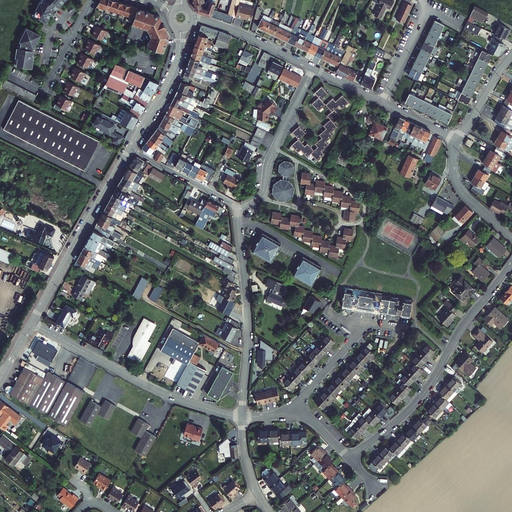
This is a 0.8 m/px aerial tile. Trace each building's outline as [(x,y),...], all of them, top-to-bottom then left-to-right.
[(40,0),(40,1),(38,0),(35,5),(37,6),(33,14),(34,14),(46,20),(51,10),(50,9),(52,6),(54,8),(58,4),(57,3),(59,1),(60,2),(61,0),(40,0)] [(97,0),(95,5),(104,8),(104,7),(107,8),(107,9),(111,10),(115,12),(116,11),(119,12),(122,13),(121,14),(125,15),(129,17),(130,15),(133,16),(131,22),(135,23),(147,27),(150,35),(147,45),(162,50),(165,42),(168,34),(158,14),(117,0),(97,0)] [(200,1),(192,2),(194,8),(196,10),(209,15),(212,8),(214,2),(208,0),(207,0),(205,6),(199,4),(199,2),(200,2),(200,1)] [(230,0),(229,6),(236,9),(238,3),(238,0),(230,0)] [(369,0),(370,0),(377,4),(372,15),(380,19),(384,10),(383,9),(384,7),(389,9),(392,2),(388,0),(369,0)] [(411,5),(403,1),(395,19),(403,22),(411,5)] [(236,9),(234,15),(241,18),(242,16),(245,17),(245,18),(250,20),(254,8),(238,3),(236,9)] [(475,5),(470,16),(482,23),(488,13),(475,5)] [(212,8),(209,15),(216,17),(230,22),(232,14),(234,15),(236,9),(229,6),(227,13),(212,8)] [(257,26),(266,30),(271,18),(269,17),(263,14),(257,26)] [(266,30),(274,34),(279,22),(271,18),(266,30)] [(434,20),(424,41),(433,45),(443,25),(439,23),(434,20)] [(480,28),(467,21),(464,28),(477,35),(480,28)] [(279,22),(274,34),(281,37),(286,25),(279,22)] [(107,30),(94,23),(92,27),(94,28),(91,33),(101,38),(103,34),(104,34),(107,30)] [(494,33),(503,38),(504,38),(507,32),(508,33),(511,29),(499,23),(494,33)] [(197,32),(207,36),(215,39),(227,43),(230,35),(200,24),(197,32)] [(281,37),(287,40),(293,29),(286,25),(281,37)] [(293,29),(287,40),(294,44),(300,32),(302,28),(297,26),(296,27),(294,26),(293,29)] [(39,33),(27,27),(24,32),(22,31),(18,39),(21,40),(20,43),(19,47),(17,46),(16,57),(18,57),(17,65),(31,67),(33,57),(32,57),(32,54),(31,53),(32,49),(32,46),(33,47),(39,33)] [(370,41),(375,29),(371,27),(366,39),(370,41)] [(308,50),(314,36),(310,34),(312,29),(310,28),(308,32),(306,35),(301,47),(308,50)] [(206,39),(207,36),(197,32),(195,38),(210,44),(211,41),(206,39)] [(306,35),(300,32),(294,44),(301,47),(306,35)] [(314,53),(323,34),(320,33),(318,38),(314,36),(308,50),(314,53)] [(325,35),(323,34),(314,53),(320,56),(324,48),(327,42),(323,40),(325,35)] [(491,45),(488,51),(496,56),(503,44),(500,42),(503,38),(496,34),(493,39),(491,37),(489,41),(491,42),(490,44),(491,45)] [(100,44),(87,37),(85,41),(86,42),(84,47),(94,52),(96,48),(97,48),(100,44)] [(195,38),(193,44),(208,49),(210,44),(195,38)] [(215,39),(213,45),(225,49),(228,43),(227,43),(215,39)] [(422,43),(420,48),(430,52),(434,55),(437,47),(433,45),(424,41),(422,43)] [(327,42),(324,48),(333,52),(335,48),(335,46),(333,45),(327,42)] [(208,49),(193,44),(191,50),(201,54),(206,56),(208,49)] [(345,47),(344,49),(346,49),(335,71),(345,76),(353,80),(357,71),(350,67),(346,65),(349,59),(352,60),(356,53),(352,51),(345,47)] [(376,47),(373,54),(381,57),(384,51),(376,47)] [(324,48),(320,56),(329,60),(333,52),(324,48)] [(424,63),(430,52),(420,48),(410,69),(420,74),(424,63)] [(252,54),(243,49),(238,60),(246,64),(247,61),(248,62),(252,54)] [(189,55),(208,63),(209,61),(204,60),(205,58),(200,56),(201,54),(191,50),(189,55)] [(263,50),(256,63),(263,67),(269,53),(263,50)] [(490,54),(481,50),(480,53),(478,58),(461,93),(456,91),(453,97),(467,104),(490,54)] [(92,58),(80,51),(78,55),(79,56),(77,61),(87,66),(89,62),(90,62),(92,58)] [(333,52),(329,60),(337,64),(341,56),(333,52)] [(187,62),(196,65),(200,67),(201,64),(207,67),(208,63),(189,55),(188,59),(187,62)] [(271,61),(267,69),(277,74),(281,66),(271,61)] [(131,89),(135,91),(137,86),(138,84),(139,85),(141,81),(143,75),(114,62),(104,83),(122,91),(122,92),(125,87),(128,80),(134,83),(131,89)] [(187,62),(185,67),(204,74),(205,72),(201,70),(201,69),(196,67),(196,65),(187,62)] [(369,62),(359,83),(360,83),(369,88),(374,78),(369,76),(374,65),(369,62)] [(85,72),(73,65),(71,69),(72,70),(70,75),(80,80),(82,76),(83,76),(85,72)] [(183,72),(191,75),(201,79),(202,77),(214,81),(216,79),(204,74),(185,67),(183,72)] [(300,75),(282,67),(277,77),(295,86),(300,75)] [(277,74),(267,69),(265,73),(271,76),(270,79),(274,81),(277,74)] [(407,75),(420,81),(423,75),(420,74),(410,69),(407,75)] [(141,81),(154,88),(158,82),(143,75),(141,81)] [(5,78),(2,84),(5,86),(8,87),(11,89),(14,90),(17,92),(20,93),(23,95),(26,97),(29,98),(33,100),(36,94),(33,92),(29,91),(26,89),(23,87),(20,86),(17,84),(14,83),(11,81),(8,79),(5,78)] [(78,85),(66,79),(64,83),(65,83),(63,89),(73,94),(75,90),(76,90),(78,85)] [(193,85),(180,80),(177,89),(190,96),(193,90),(192,90),(193,85)] [(144,86),(142,89),(150,94),(154,88),(141,81),(139,85),(138,84),(137,86),(139,87),(141,84),(144,86)] [(250,93),(254,85),(247,82),(244,87),(244,89),(247,90),(247,91),(250,93)] [(104,83),(102,88),(103,88),(104,86),(120,94),(122,91),(104,83)] [(259,86),(255,84),(251,92),(256,95),(260,87),(259,86)] [(320,85),(313,92),(317,96),(310,103),(317,110),(324,103),(320,98),(327,92),(320,85)] [(150,94),(142,89),(139,87),(137,86),(135,91),(134,92),(147,100),(150,94)] [(144,104),(147,100),(134,92),(125,87),(122,92),(124,92),(144,104)] [(211,88),(205,102),(213,105),(219,91),(211,88)] [(177,89),(174,94),(186,100),(192,104),(195,98),(190,96),(177,89)] [(141,110),(144,104),(124,92),(122,95),(120,98),(131,105),(128,110),(138,115),(141,110)] [(71,99),(59,93),(57,97),(58,97),(56,102),(55,102),(53,106),(59,109),(61,105),(66,108),(68,104),(69,104),(71,99)] [(170,102),(183,109),(188,112),(190,109),(183,105),(186,100),(174,94),(170,102)] [(306,142),(303,145),(297,138),(304,132),(298,125),(291,131),(297,138),(290,144),(296,152),(299,149),(305,156),(309,152),(316,159),(323,153),(320,150),(327,143),(324,141),(331,134),(328,131),(335,125),(332,122),(339,115),(333,108),(338,104),(340,107),(347,101),(341,94),(334,100),(331,97),(324,103),(331,110),(326,115),(329,118),(322,125),(325,127),(318,134),(320,137),(313,143),(316,146),(312,149),(306,142)] [(422,100),(408,94),(404,102),(447,123),(451,114),(444,110),(437,107),(429,104),(422,100)] [(257,118),(267,118),(267,113),(266,112),(269,109),(271,112),(276,107),(274,105),(275,104),(272,100),(271,101),(267,97),(264,100),(261,103),(259,101),(256,104),(258,107),(257,108),(256,116),(257,118)] [(98,140),(17,98),(2,128),(83,170),(98,140)] [(170,102),(165,112),(176,118),(183,122),(188,124),(194,127),(198,118),(188,114),(186,118),(181,115),(183,109),(170,102)] [(510,117),(511,113),(511,105),(505,102),(500,111),(510,117)] [(126,109),(120,119),(132,126),(138,115),(128,110),(126,109)] [(97,114),(93,122),(105,128),(104,130),(109,133),(114,136),(111,140),(119,144),(123,136),(116,133),(117,132),(115,131),(112,129),(113,126),(112,126),(116,118),(102,111),(100,115),(99,115),(97,114)] [(511,118),(510,117),(500,111),(494,122),(504,127),(510,130),(511,126),(511,118)] [(165,112),(162,117),(178,126),(180,127),(182,124),(176,120),(176,118),(165,112)] [(395,115),(392,121),(395,122),(389,137),(390,137),(385,142),(391,145),(391,144),(395,137),(395,136),(399,129),(404,119),(398,116),(395,115)] [(167,128),(169,129),(174,134),(178,126),(162,117),(158,123),(165,127),(167,128)] [(112,126),(113,126),(112,129),(115,131),(117,132),(116,133),(123,136),(124,135),(113,129),(118,119),(116,118),(112,126)] [(402,136),(408,121),(405,119),(404,119),(399,129),(402,130),(398,138),(395,137),(391,144),(397,147),(402,136)] [(376,121),(372,128),(374,129),(377,124),(382,126),(384,124),(376,121)] [(407,138),(413,123),(408,121),(402,136),(407,138)] [(165,127),(158,123),(153,131),(161,138),(169,145),(172,140),(168,136),(164,133),(167,128),(165,127)] [(411,142),(419,126),(413,123),(407,138),(404,143),(401,142),(400,144),(406,147),(409,141),(411,142)] [(387,126),(384,124),(382,126),(377,124),(374,129),(372,128),(369,135),(374,137),(374,135),(381,138),(387,126)] [(257,126),(253,133),(261,136),(262,135),(264,130),(257,126)] [(416,145),(424,128),(419,126),(411,142),(411,144),(415,146),(416,145)] [(501,130),(497,137),(511,144),(511,131),(510,130),(504,127),(502,130),(501,130)] [(429,131),(424,128),(416,145),(423,148),(427,140),(426,139),(429,131)] [(153,131),(149,136),(166,150),(167,149),(165,148),(166,147),(160,142),(159,142),(161,138),(153,131)] [(257,146),(261,136),(253,133),(249,142),(255,145),(257,146)] [(166,150),(149,136),(145,141),(154,147),(156,148),(164,153),(166,150)] [(423,159),(430,163),(434,154),(435,154),(442,141),(440,140),(440,139),(434,136),(431,142),(428,148),(428,149),(426,153),(423,159)] [(511,144),(497,137),(493,143),(496,146),(495,148),(506,154),(508,151),(509,152),(509,151),(510,148),(511,149),(511,144)] [(249,142),(245,140),(242,144),(253,149),(255,145),(249,142)] [(143,143),(142,147),(143,150),(151,155),(153,152),(151,151),(154,147),(145,141),(143,143)] [(242,144),(237,156),(246,160),(250,153),(251,154),(253,149),(242,144)] [(227,146),(223,153),(229,156),(233,149),(227,146)] [(156,148),(152,156),(160,160),(164,153),(156,148)] [(342,151),(338,148),(332,159),(344,165),(348,158),(340,153),(342,151)] [(506,154),(495,148),(493,151),(490,149),(486,156),(497,162),(500,155),(504,158),(506,154)] [(179,156),(173,152),(168,161),(174,164),(179,156)] [(417,158),(407,154),(399,173),(408,177),(417,158)] [(133,156),(129,163),(138,168),(143,159),(136,155),(133,156)] [(175,165),(181,168),(186,160),(179,156),(175,165)] [(181,168),(188,172),(195,160),(188,156),(186,160),(181,168)] [(485,165),(484,167),(491,171),(492,170),(492,169),(493,169),(496,162),(497,162),(486,156),(482,163),(485,165)] [(188,172),(194,175),(199,167),(201,163),(195,160),(188,172)] [(283,173),(283,179),(280,179),(278,180),(277,179),(275,181),(276,182),(274,184),(273,186),(272,186),(272,188),(273,189),(273,191),(274,193),(273,194),(275,196),(276,195),(278,197),(280,198),(280,199),(282,200),(283,198),(285,199),(288,197),(288,198),(290,196),(290,195),(292,194),(292,191),(293,191),(294,189),(292,188),(293,186),(291,184),(292,183),(290,181),(290,182),(288,180),(286,179),(287,173),(288,173),(292,170),(293,165),(290,161),(284,160),(280,163),(279,168),(283,173)] [(147,162),(142,171),(146,173),(150,166),(151,164),(147,162)] [(129,163),(127,166),(144,175),(145,174),(146,173),(142,171),(138,168),(129,163)] [(127,166),(123,173),(139,183),(141,184),(142,182),(141,181),(144,175),(127,166)] [(224,170),(227,171),(223,180),(235,186),(239,178),(233,174),(235,171),(226,166),(224,170)] [(152,167),(147,176),(158,182),(163,173),(152,167)] [(201,179),(202,177),(205,170),(199,167),(194,175),(201,179)] [(485,181),(491,171),(484,167),(482,171),(478,169),(475,175),(485,181)] [(205,170),(202,177),(207,179),(211,170),(207,168),(205,170)] [(334,186),(325,184),(325,181),(316,179),(315,183),(310,182),(311,173),(302,172),(300,181),(306,182),(305,191),(306,191),(306,195),(312,196),(312,192),(324,194),(324,198),(341,200),(340,204),(349,206),(349,209),(345,209),(344,218),(353,220),(355,210),(358,211),(360,201),(350,200),(351,196),(342,195),(342,191),(333,189),(334,186)] [(123,173),(119,180),(132,187),(136,189),(138,185),(139,183),(123,173)] [(431,173),(425,183),(435,189),(441,178),(431,173)] [(474,185),(481,188),(481,187),(485,181),(475,175),(470,182),(474,185)] [(119,180),(116,185),(133,195),(134,193),(130,191),(132,187),(119,180)] [(116,185),(112,191),(124,198),(126,199),(129,201),(133,203),(136,197),(133,195),(116,185)] [(481,188),(474,185),(472,188),(482,194),(485,190),(481,187),(481,188)] [(112,191),(109,197),(122,203),(124,198),(112,191)] [(122,203),(109,197),(107,201),(124,211),(127,206),(122,203)] [(188,199),(184,205),(200,213),(205,204),(192,197),(190,200),(188,199)] [(436,197),(430,208),(441,215),(443,213),(446,215),(454,206),(436,197)] [(222,206),(207,198),(205,204),(200,213),(198,217),(195,223),(201,226),(209,212),(213,215),(215,210),(219,212),(222,206)] [(508,207),(509,206),(501,202),(501,203),(495,200),(490,209),(495,211),(496,211),(500,213),(501,211),(504,213),(508,207)] [(124,211),(107,201),(104,206),(117,212),(119,214),(122,215),(123,213),(124,211)] [(472,211),(464,204),(454,215),(462,222),(472,211)] [(117,212),(104,206),(102,210),(119,219),(120,217),(118,216),(119,214),(117,212)] [(102,210),(99,215),(114,223),(116,219),(119,220),(119,219),(102,210)] [(337,237),(335,246),(330,245),(330,241),(321,240),(322,236),(312,235),(313,231),(304,230),(304,226),(298,225),(300,216),(290,215),(290,218),(281,217),(281,213),(272,212),(271,222),(280,223),(279,227),(289,228),(289,224),(295,225),(293,234),(299,235),(298,239),(311,241),(310,244),(320,246),(319,250),(321,250),(321,253),(327,254),(327,250),(329,251),(328,255),(337,256),(339,246),(344,247),(346,238),(351,239),(353,229),(343,228),(342,237),(337,237)] [(412,214),(408,221),(415,225),(415,224),(418,226),(422,220),(412,214)] [(95,222),(94,224),(102,228),(118,237),(121,233),(112,229),(115,223),(114,223),(99,215),(95,222)] [(462,222),(454,215),(452,217),(460,225),(462,222)] [(52,234),(55,228),(49,225),(49,226),(41,223),(38,231),(30,228),(27,236),(35,239),(35,237),(43,241),(46,235),(46,232),(52,234)] [(99,232),(92,228),(89,234),(99,239),(101,241),(104,242),(111,246),(114,240),(99,232)] [(436,228),(430,235),(436,240),(442,233),(436,228)] [(468,229),(460,238),(463,241),(464,239),(473,246),(479,238),(468,229)] [(261,232),(251,250),(270,261),(280,244),(261,232)] [(89,234),(83,244),(103,254),(110,258),(112,254),(98,247),(100,244),(97,242),(99,239),(89,234)] [(493,236),(486,244),(500,256),(507,248),(493,236)] [(229,250),(209,239),(207,243),(227,254),(229,250)] [(222,239),(219,243),(229,249),(232,245),(222,239)] [(83,244),(81,249),(94,256),(94,255),(101,259),(103,254),(83,244)] [(424,245),(419,253),(424,255),(428,248),(424,245)] [(12,252),(0,246),(0,257),(8,261),(12,252)] [(34,262),(32,266),(40,270),(42,265),(48,268),(55,255),(42,249),(36,262),(34,262)] [(81,249),(78,253),(81,254),(89,258),(90,258),(96,262),(94,265),(96,267),(97,266),(99,261),(100,262),(101,260),(100,260),(101,259),(94,255),(94,256),(81,249)] [(230,262),(232,258),(220,251),(218,256),(230,262)] [(74,261),(73,262),(83,267),(87,260),(90,261),(89,263),(94,265),(96,262),(90,258),(89,258),(81,254),(78,253),(74,261)] [(230,262),(218,256),(216,255),(214,259),(224,264),(231,268),(233,264),(230,262)] [(302,256),(292,274),(310,285),(321,267),(302,256)] [(477,264),(472,269),(483,279),(490,271),(481,263),(484,260),(479,256),(474,261),(477,264)] [(227,272),(232,275),(235,270),(231,268),(224,264),(221,269),(227,272)] [(76,286),(73,291),(79,294),(82,289),(84,291),(91,278),(81,273),(74,286),(76,286)] [(458,279),(451,288),(463,299),(468,293),(469,294),(475,288),(460,274),(457,278),(458,279)] [(142,275),(138,281),(145,284),(148,279),(142,275)] [(222,275),(219,279),(225,282),(222,287),(225,288),(221,294),(230,298),(231,299),(234,293),(232,292),(234,287),(230,285),(233,281),(231,280),(225,277),(222,275)] [(286,284),(269,276),(265,284),(271,286),(266,299),(271,301),(272,300),(281,304),(286,306),(288,300),(284,298),(285,297),(281,295),(283,292),(282,291),(285,288),(283,287),(286,284)] [(138,281),(136,286),(142,290),(145,284),(138,281)] [(152,295),(151,297),(155,300),(163,286),(158,284),(154,290),(152,295)] [(506,292),(500,298),(506,303),(511,298),(511,297),(511,286),(511,285),(505,291),(506,292)] [(136,286),(132,293),(133,294),(138,297),(142,290),(136,286)] [(400,315),(409,316),(412,298),(344,288),(342,306),(351,307),(352,305),(356,306),(355,308),(374,311),(374,309),(378,309),(378,311),(396,314),(396,312),(400,313),(400,315)] [(230,298),(221,294),(217,291),(214,298),(219,300),(216,307),(226,313),(230,305),(231,306),(234,301),(231,299),(230,298)] [(321,301),(311,294),(303,306),(309,309),(313,312),(316,307),(317,308),(321,301)] [(447,305),(438,316),(447,324),(451,320),(450,319),(455,312),(453,310),(457,307),(447,297),(443,301),(447,305)] [(66,303),(55,322),(63,326),(70,313),(73,314),(76,309),(66,303)] [(495,306),(484,318),(491,325),(494,322),(500,328),(508,319),(495,306)] [(225,314),(223,318),(235,324),(237,320),(225,314)] [(155,323),(146,318),(139,332),(137,331),(135,335),(134,337),(134,338),(133,339),(133,340),(137,343),(129,357),(138,362),(144,351),(146,352),(151,342),(148,341),(146,340),(155,323)] [(144,318),(137,331),(139,332),(146,318),(144,318)] [(230,334),(235,325),(224,319),(220,327),(217,325),(214,330),(229,339),(231,334),(230,334)] [(155,323),(146,340),(148,341),(152,332),(157,324),(155,323)] [(199,342),(200,341),(173,326),(161,348),(188,363),(194,352),(199,342)] [(105,331),(101,328),(97,335),(91,332),(88,338),(93,341),(101,345),(105,337),(109,339),(113,333),(108,331),(108,332),(105,331)] [(479,328),(473,334),(479,340),(475,345),(482,352),(493,340),(484,333),(480,329),(479,328)] [(220,341),(204,332),(200,341),(199,342),(215,350),(220,341)] [(330,346),(329,345),(333,341),(326,334),(322,338),(320,335),(316,339),(327,349),(330,346)] [(273,348),(259,337),(259,348),(260,348),(259,352),(257,352),(256,363),(261,366),(263,363),(263,358),(271,358),(272,351),(271,350),(273,348)] [(49,364),(57,349),(39,338),(32,349),(41,354),(39,358),(49,364)] [(315,345),(311,350),(319,357),(323,352),(324,352),(327,349),(316,339),(313,343),(315,345)] [(137,343),(133,340),(133,341),(133,342),(133,344),(133,345),(133,346),(128,356),(129,357),(137,343)] [(430,355),(430,354),(434,350),(427,342),(423,346),(420,344),(417,348),(427,358),(430,355)] [(359,352),(366,359),(370,355),(372,357),(376,353),(370,347),(366,344),(365,343),(362,346),(363,347),(359,352)] [(427,358),(417,348),(412,353),(415,355),(412,358),(415,361),(419,365),(424,361),(425,361),(427,358)] [(305,351),(301,355),(312,365),(315,362),(314,361),(319,357),(311,350),(307,353),(305,351)] [(188,363),(177,381),(194,391),(207,368),(197,363),(201,356),(194,352),(188,363)] [(353,356),(351,359),(361,369),(365,365),(363,363),(366,359),(359,352),(354,357),(353,356)] [(464,352),(454,362),(468,375),(475,368),(468,362),(471,358),(464,352)] [(312,365),(301,355),(298,359),(300,361),(296,365),(304,372),(308,368),(309,368),(312,365)] [(48,413),(66,380),(47,369),(46,371),(43,376),(36,372),(38,367),(26,360),(22,358),(20,361),(21,363),(24,364),(21,370),(17,369),(16,371),(18,374),(12,385),(9,384),(8,384),(7,384),(6,385),(5,385),(5,386),(5,387),(5,388),(5,389),(6,390),(26,402),(33,405),(48,413)] [(60,359),(56,369),(61,370),(65,361),(60,359)] [(344,367),(352,374),(355,371),(358,373),(361,369),(351,359),(348,362),(349,363),(344,367)] [(419,365),(415,361),(411,365),(409,363),(405,367),(416,377),(419,374),(418,373),(423,368),(419,365)] [(304,372),(296,365),(293,369),(290,367),(287,371),(297,381),(300,378),(299,377),(304,372)] [(222,366),(207,394),(218,400),(219,397),(220,398),(232,389),(233,375),(232,374),(233,372),(222,366)] [(45,371),(38,367),(36,372),(43,376),(46,371),(45,371)] [(339,372),(336,375),(347,385),(350,380),(348,378),(352,374),(344,367),(340,372),(339,372)] [(416,377),(405,367),(402,371),(404,373),(400,377),(401,377),(408,384),(412,379),(413,380),(416,377)] [(283,375),(285,377),(282,381),(289,388),(294,383),(295,384),(297,381),(287,371),(283,375)] [(347,385),(336,375),(333,378),(334,378),(329,383),(337,390),(341,386),(343,388),(347,385)] [(448,379),(445,382),(454,390),(457,393),(460,390),(457,387),(461,382),(454,375),(449,380),(448,379)] [(401,377),(393,385),(404,395),(407,392),(406,391),(410,387),(408,384),(401,377)] [(66,380),(48,413),(66,424),(84,390),(66,380)] [(454,390),(445,382),(442,385),(443,386),(439,391),(442,393),(450,400),(457,393),(454,390)] [(333,395),(337,390),(329,383),(325,388),(324,387),(321,391),(331,401),(335,397),(333,395)] [(404,395),(393,385),(390,389),(392,391),(388,395),(396,402),(400,398),(401,398),(404,395)] [(276,388),(265,390),(267,402),(271,401),(271,400),(274,399),(278,398),(276,388)] [(263,403),(267,402),(265,390),(254,393),(256,403),(260,402),(263,401),(263,403)] [(331,401),(321,391),(318,394),(319,394),(314,399),(322,406),(326,402),(328,404),(331,401)] [(450,400),(442,393),(438,398),(437,397),(434,400),(443,409),(450,401),(450,400)] [(90,398),(79,418),(90,424),(97,411),(108,417),(116,404),(105,398),(101,404),(90,398)] [(16,422),(21,415),(1,399),(0,400),(0,411),(2,414),(3,412),(16,422)] [(383,413),(382,412),(387,407),(379,400),(372,408),(380,416),(383,413)] [(435,417),(443,409),(434,400),(431,404),(432,404),(427,409),(435,417)] [(361,413),(369,421),(372,423),(376,418),(377,419),(380,416),(372,408),(369,405),(361,413)] [(351,419),(352,420),(362,429),(363,430),(366,426),(365,426),(369,421),(361,413),(359,411),(351,419)] [(419,416),(415,421),(414,420),(411,423),(420,431),(427,423),(430,419),(426,415),(423,419),(419,416)] [(137,416),(130,429),(141,435),(134,448),(145,454),(156,434),(145,428),(148,422),(137,416)] [(352,420),(345,427),(355,436),(359,432),(360,433),(363,430),(362,429),(352,420)] [(193,423),(186,421),(183,431),(184,433),(190,435),(190,436),(198,439),(202,426),(195,424),(195,425),(192,424),(193,423)] [(420,431),(411,423),(408,427),(409,427),(405,432),(413,439),(420,431)] [(272,425),(268,426),(268,438),(279,438),(279,430),(279,426),(272,426),(272,425)] [(15,438),(18,435),(10,426),(7,429),(15,438)] [(268,438),(268,426),(264,426),(264,427),(257,427),(257,439),(268,438)] [(286,430),(279,430),(279,438),(279,442),(291,442),(291,429),(286,429),(286,430)] [(291,429),(291,442),(302,441),(302,437),(306,437),(306,430),(295,430),(295,429),(291,429)] [(398,435),(395,438),(407,448),(414,440),(413,439),(405,432),(404,430),(399,435),(398,435)] [(45,433),(40,446),(48,449),(47,452),(53,454),(56,444),(60,446),(62,440),(45,433)] [(4,435),(0,440),(0,441),(13,452),(11,454),(7,459),(15,466),(18,468),(23,462),(27,466),(33,459),(4,435)] [(389,446),(394,451),(400,456),(407,448),(395,438),(392,441),(393,442),(389,446)] [(0,441),(0,445),(11,454),(13,452),(0,441)] [(240,454),(237,443),(221,446),(222,451),(229,449),(230,453),(224,455),(224,457),(240,454)] [(315,461),(318,458),(327,450),(323,447),(319,443),(311,450),(315,454),(312,457),(315,461)] [(389,446),(386,444),(382,448),(381,448),(378,451),(387,459),(394,451),(389,446)] [(327,450),(318,458),(325,466),(330,461),(333,458),(329,453),(327,450)] [(387,459),(378,451),(375,454),(376,455),(372,459),(380,467),(387,459)] [(90,461),(80,454),(74,464),(81,468),(80,470),(84,472),(90,461)] [(325,466),(322,468),(330,476),(339,468),(335,465),(330,461),(325,466)] [(192,469),(189,472),(197,483),(200,481),(199,479),(205,474),(199,466),(193,470),(192,469)] [(262,469),(261,472),(263,474),(262,475),(267,480),(266,481),(268,484),(278,476),(272,468),(271,468),(269,466),(266,466),(262,469)] [(345,477),(341,472),(341,471),(339,468),(330,476),(337,484),(342,479),(345,477)] [(111,478),(99,471),(93,480),(98,482),(102,485),(101,486),(104,488),(111,478)] [(185,476),(173,484),(180,494),(187,490),(193,486),(185,476)] [(278,476),(268,484),(271,487),(272,487),(276,492),(278,491),(281,495),(291,487),(288,482),(285,485),(278,476)] [(234,478),(228,483),(227,482),(224,484),(233,495),(236,492),(235,490),(241,485),(234,478)] [(337,484),(332,489),(336,493),(338,490),(342,494),(350,486),(347,483),(346,484),(342,479),(337,484)] [(114,483),(107,494),(110,496),(111,495),(118,499),(123,491),(116,487),(117,485),(114,483)] [(63,485),(57,493),(61,495),(59,497),(64,501),(65,500),(71,505),(78,496),(73,491),(72,493),(67,489),(68,488),(63,485)] [(350,486),(342,494),(349,502),(350,502),(353,506),(357,502),(353,498),(357,495),(352,490),(353,490),(350,486)] [(220,490),(210,497),(217,506),(226,499),(220,491),(220,490)] [(125,505),(127,503),(134,507),(139,499),(132,495),(133,493),(129,491),(122,503),(125,505)] [(283,508),(285,511),(295,504),(289,496),(279,503),(283,508)] [(185,497),(178,502),(181,505),(187,500),(185,497)] [(369,502),(367,499),(360,505),(362,508),(369,502)] [(146,502),(139,511),(151,511),(155,508),(146,502)] [(206,511),(201,504),(200,503),(191,510),(192,511),(206,511)]
